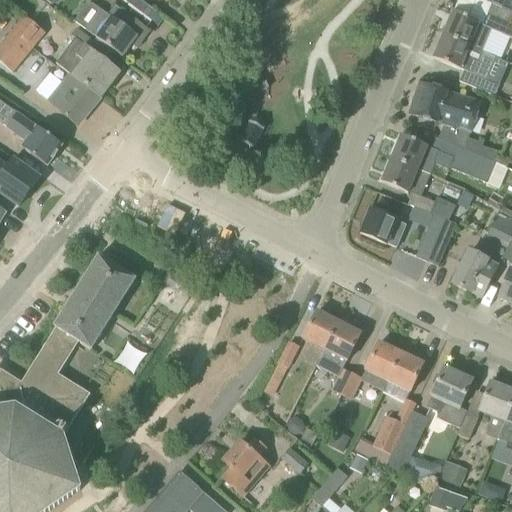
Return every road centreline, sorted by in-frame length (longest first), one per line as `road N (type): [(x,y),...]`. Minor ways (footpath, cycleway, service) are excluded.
road 1 (residential): [(313,252),(419,0)]
road 2 (residential): [(199,443),(325,258)]
road 3 (residential): [(313,252),(122,155)]
road 4 (residential): [(511,349),(325,258)]
road 5 (residential): [(0,304),(122,155)]
road 6 (residential): [(122,155),(230,0)]
